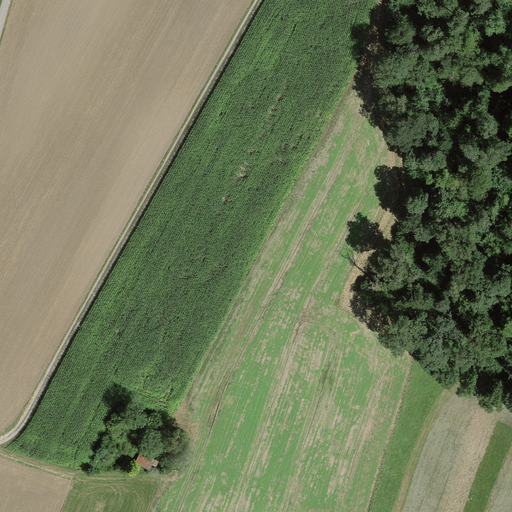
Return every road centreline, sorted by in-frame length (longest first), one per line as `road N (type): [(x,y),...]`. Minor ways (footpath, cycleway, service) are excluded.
road 1 (track): [(0,442),(26,415),(258,0)]
road 2 (track): [(0,451),(79,474),(222,476)]
